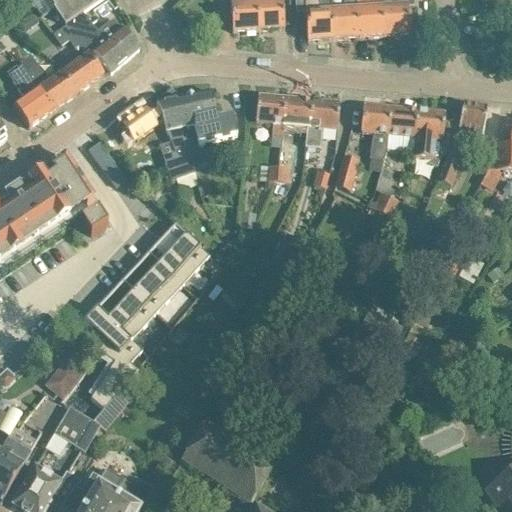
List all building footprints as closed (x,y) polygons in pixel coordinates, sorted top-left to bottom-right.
[(36,0),(40,5),(47,1),(65,28),(84,15),(105,0),(36,0)] [(259,34),(257,4),(241,5),(240,0),(230,0),(233,35),(259,34)] [(271,0),(272,3),(257,4),(259,34),(284,32),(282,0),(271,0)] [(295,0),(296,15),(305,15),(304,0),(295,0)] [(333,43),(331,13),(320,13),(318,0),(304,0),(305,15),(307,44),(333,43)] [(355,0),(356,6),(357,11),(358,41),(384,39),(381,0),(355,0)] [(381,0),(384,39),(410,38),(408,9),(414,8),(413,0),(381,0)] [(344,12),(331,13),(333,43),(358,41),(357,11),(356,6),(345,6),(344,6),(344,12)] [(61,31),(52,37),(61,49),(69,43),(76,54),(81,50),(93,55),(112,79),(141,53),(123,30),(104,44),(84,15),(60,31),(61,31)] [(16,30),(25,38),(41,26),(34,17),(16,30)] [(89,57),(65,74),(80,96),(104,79),(89,57)] [(37,68),(26,76),(38,93),(53,115),(80,96),(65,74),(49,85),(37,68)] [(38,93),(26,76),(25,74),(22,71),(9,80),(24,102),(14,110),(29,131),(53,115),(38,93)] [(211,95),(180,102),(185,131),(193,129),(199,147),(237,139),(232,119),(217,123),(211,95)] [(272,153),(281,154),(283,129),(285,102),(258,99),(256,126),(274,128),(272,153)] [(185,131),(180,102),(156,107),(166,135),(171,148),(161,152),(174,187),(178,186),(182,197),(200,190),(202,200),(206,199),(203,195),(198,177),(197,177),(198,177),(185,131)] [(283,129),(310,131),(312,104),(285,102),(283,129)] [(312,104),(310,131),(308,153),(322,154),(325,133),(337,134),(340,107),(312,104)] [(458,140),(482,144),(487,112),(463,108),(460,126),(458,140)] [(386,162),(386,157),(391,112),(363,109),(361,136),(374,137),(371,161),(386,162)] [(418,114),(391,112),(386,157),(413,159),(414,149),(418,114)] [(445,117),(418,114),(414,149),(413,159),(413,161),(437,171),(440,160),(441,159),(446,160),(449,152),(454,140),(458,140),(460,126),(444,125),(445,117)] [(488,173),(511,173),(511,125),(511,126),(510,148),(498,148),(498,147),(496,146),(494,162),(488,173)] [(446,160),(437,185),(452,191),(464,157),(449,152),(446,160)] [(234,171),(244,172),(246,155),(236,154),(234,171)] [(0,264),(82,210),(94,202),(65,159),(50,169),(55,176),(47,182),(42,174),(27,184),(32,192),(24,198),(18,190),(3,200),(9,208),(0,213),(0,212),(0,264)] [(334,192),(352,198),(362,165),(343,160),(340,173),(334,192)] [(257,183),(278,185),(279,170),(259,169),(257,183)] [(279,170),(278,185),(288,186),(289,171),(279,170)] [(382,218),(391,201),(401,179),(383,170),(376,195),(382,197),(374,214),(382,218)] [(315,189),(325,192),(329,177),(320,175),(315,189)] [(391,201),(382,218),(391,222),(400,206),(391,201)] [(83,222),(81,223),(91,239),(107,228),(97,213),(96,213),(88,219),(83,222)] [(243,232),(254,234),(256,229),(257,219),(244,217),(243,232)] [(175,228),(148,257),(182,289),(209,260),(175,228)] [(272,260),(287,268),(300,245),(286,236),(272,260)] [(227,247),(215,259),(226,271),(238,259),(227,247)] [(148,257),(122,284),(156,317),(182,289),(148,257)] [(489,276),(497,288),(507,281),(500,270),(489,276)] [(122,284),(97,311),(131,344),(156,317),(122,284)] [(97,311),(84,325),(105,345),(97,354),(103,357),(114,365),(92,399),(90,401),(103,412),(148,360),(131,344),(97,311)] [(369,314),(360,333),(393,350),(403,331),(369,314)] [(401,352),(421,362),(430,345),(410,334),(401,352)] [(73,352),(68,367),(79,371),(84,356),(73,352)] [(430,367),(441,372),(447,362),(436,356),(430,367)] [(63,384),(54,396),(63,403),(81,379),(64,366),(55,377),(63,384)] [(7,372),(0,378),(0,384),(3,387),(7,388),(15,381),(7,372)] [(0,438),(7,443),(22,417),(11,411),(7,417),(0,413),(0,438)] [(69,411),(54,437),(84,455),(100,429),(69,411)] [(104,413),(95,423),(106,432),(114,422),(104,413)] [(182,464),(251,507),(274,469),(205,426),(182,464)] [(0,455),(0,506),(1,507),(31,455),(8,442),(0,455)] [(163,459),(152,476),(161,481),(172,464),(163,459)] [(11,508),(17,511),(45,511),(61,486),(35,469),(11,508)] [(142,511),(153,493),(134,481),(130,488),(106,474),(101,482),(92,478),(82,495),(75,490),(74,492),(72,491),(76,484),(66,478),(61,486),(45,511),(142,511)]
